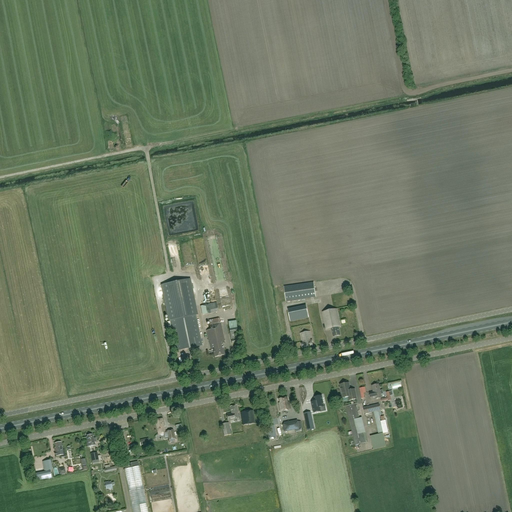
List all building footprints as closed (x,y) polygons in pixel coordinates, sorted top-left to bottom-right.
[(177,351),(202,346),(196,315),(197,315),(190,279),(162,284),(170,321),(171,320),(177,351)] [(314,282),(303,284),(284,286),(286,301),(316,297),(314,282)] [(202,315),(218,311),(217,303),(201,306),(202,315)] [(306,306),(288,310),(290,321),(308,318),(306,306)] [(322,312),(325,327),(326,330),(332,329),(333,337),(340,335),(339,327),(340,327),(337,309),(322,312)] [(215,357),(221,356),(228,354),(227,350),(225,351),(225,349),(223,349),(222,343),(225,343),(220,318),(209,321),(211,329),(206,330),(209,341),(211,350),(213,350),(215,357)] [(236,322),(231,323),(228,323),(232,344),(239,343),(238,338),(239,338),(236,322)] [(310,331),(300,333),(301,339),(302,339),(303,342),(301,343),(302,348),(313,346),(312,340),(310,340),(310,338),(311,337),(310,331)] [(349,383),(340,385),(343,398),(348,397),(349,401),(356,399),(354,389),(350,390),(349,383)] [(381,397),(379,384),(372,385),(373,391),(371,392),(373,399),(381,397)] [(312,402),(312,404),(314,413),(320,411),(319,407),(324,406),(321,396),(315,398),(315,401),(312,402)] [(279,403),(280,412),(290,410),(289,402),(288,402),(287,397),(279,398),(280,403),(279,403)] [(362,418),(359,418),(356,404),(346,406),(352,431),(348,432),(349,437),(353,436),(355,445),(368,442),(365,432),(362,418)] [(379,404),(366,407),(363,407),(365,413),(374,411),(378,410),(380,410),(379,404)] [(230,406),(231,413),(227,414),(228,420),(239,419),(237,405),(230,406)] [(253,410),(241,412),(243,425),(255,423),(253,410)] [(374,411),(378,434),(370,436),(373,449),(386,446),(383,434),(378,410),(374,411)] [(311,416),(305,417),(307,430),(314,429),(311,416)] [(158,434),(163,433),(164,438),(169,437),(170,442),(175,441),(173,429),(165,431),(162,418),(155,420),(158,434)] [(384,432),(389,431),(386,419),(381,420),(384,432)] [(263,421),(265,432),(272,430),(270,420),(263,421)] [(299,429),(297,422),(287,424),(289,431),(299,429)] [(222,424),(224,436),(231,434),(229,423),(222,424)] [(88,435),(87,435),(87,437),(86,437),(88,446),(95,445),(95,442),(96,442),(95,438),(94,438),(93,435),(92,436),(92,434),(91,435),(90,434),(88,434),(88,435)] [(55,447),(56,456),(60,455),(61,457),(66,456),(65,450),(63,450),(63,446),(62,446),(61,442),(55,443),(56,447),(55,447)] [(148,511),(139,466),(138,461),(124,464),(125,469),(124,469),(132,511),(148,511)] [(51,478),(49,471),(36,474),(37,481),(51,478)]
